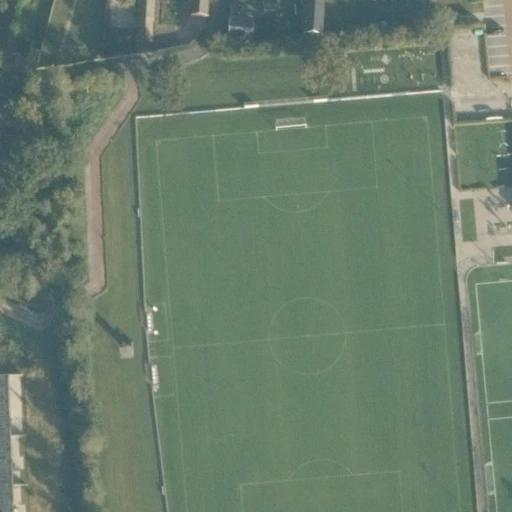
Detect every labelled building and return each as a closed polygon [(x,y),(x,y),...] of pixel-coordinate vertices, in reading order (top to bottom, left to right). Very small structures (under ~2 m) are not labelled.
[(155,0),(137,0),(136,25),(153,26),(155,0)] [(208,0),(190,0),(189,19),(208,20),(208,0)] [(263,0),(263,14),(275,15),(276,0),(263,0)] [(305,0),(303,38),(322,39),(324,0),(305,0)] [(259,34),(276,35),(277,17),(260,16),(259,34)] [(230,20),(228,43),(252,45),(253,32),(253,21),(230,20)] [(37,55),(30,53),(27,66),(34,67),(37,55)] [(0,156),(0,210),(20,165),(0,156)] [(0,379),(0,440),(10,440),(8,380),(0,379)] [(0,440),(0,488),(12,488),(10,440),(0,440)] [(0,488),(0,511),(12,511),(12,488),(0,488)]
